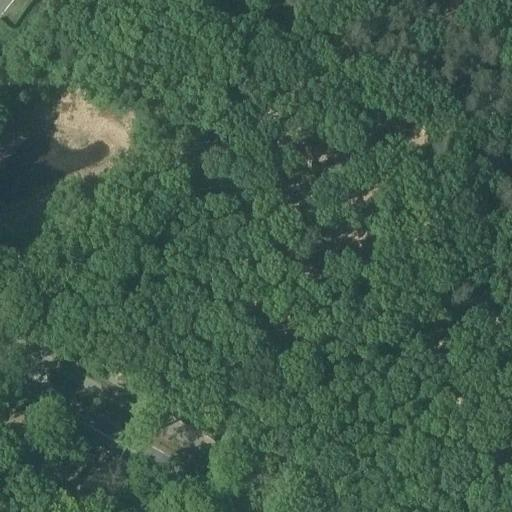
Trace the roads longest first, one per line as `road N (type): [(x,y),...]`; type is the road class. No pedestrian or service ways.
road 1 (track): [(18,386),(321,0)]
road 2 (primary): [(241,511),(0,376)]
